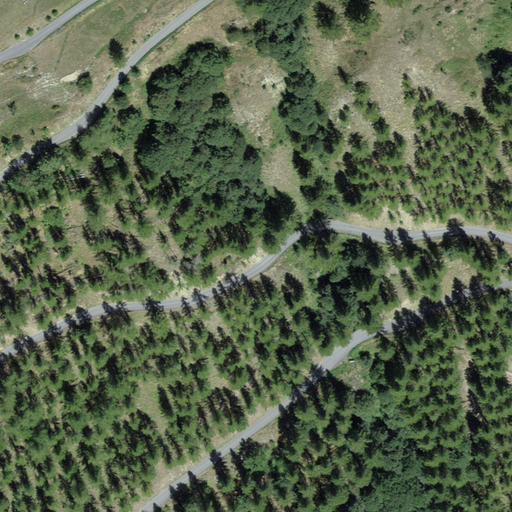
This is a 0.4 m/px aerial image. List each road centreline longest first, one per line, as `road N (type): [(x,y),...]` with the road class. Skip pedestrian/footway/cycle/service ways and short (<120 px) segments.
road 1 (unclassified): [(0,357),(91,312),(199,296),(252,271),(313,226),(390,235),(469,230),(511,239)]
road 2 (unclassified): [(511,282),(460,293),(345,346),(145,511)]
road 3 (unclassified): [(207,0),(145,47),(71,131),(0,176)]
